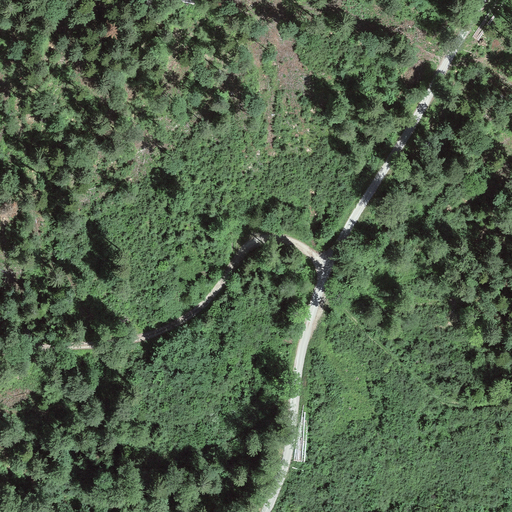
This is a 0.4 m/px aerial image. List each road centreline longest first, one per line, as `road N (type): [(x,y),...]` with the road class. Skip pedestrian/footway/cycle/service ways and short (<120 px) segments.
road 1 (track): [(0,353),(159,335),(200,310),(255,245),(295,245),(327,270)]
road 2 (unclassified): [(483,0),(327,270)]
road 3 (unclassified): [(267,511),(290,450),(299,376),(327,270)]
